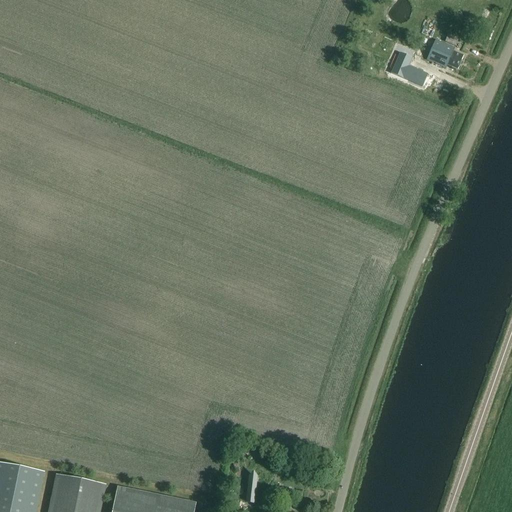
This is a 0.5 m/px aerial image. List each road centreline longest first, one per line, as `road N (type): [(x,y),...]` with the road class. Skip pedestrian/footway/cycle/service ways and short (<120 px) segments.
road 1 (unclassified): [(337,511),(391,334),(511,44)]
road 2 (unclassified): [(449,511),(511,333)]
